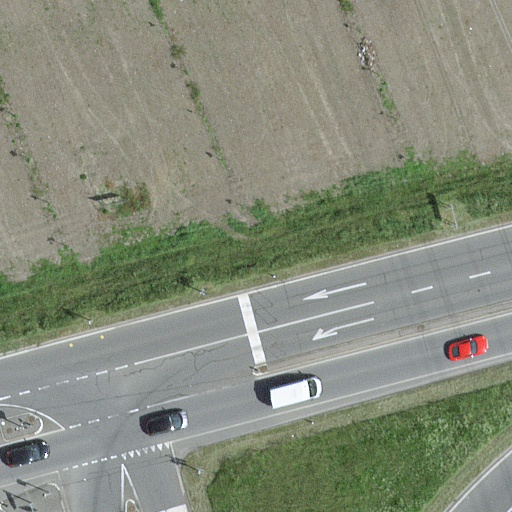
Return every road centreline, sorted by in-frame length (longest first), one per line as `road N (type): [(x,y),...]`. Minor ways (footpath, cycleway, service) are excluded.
road 1 (primary): [(511,248),(118,349)]
road 2 (primary): [(140,428),(511,333)]
